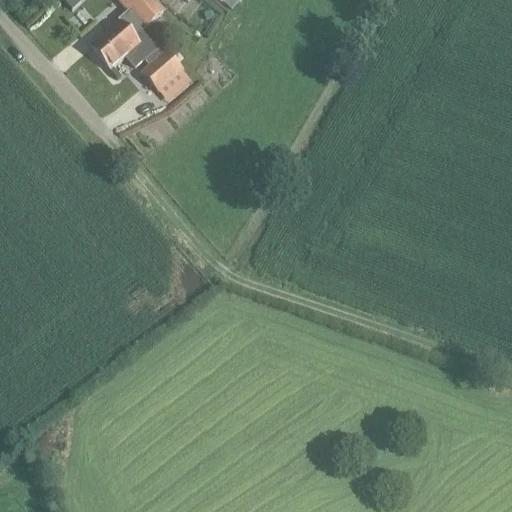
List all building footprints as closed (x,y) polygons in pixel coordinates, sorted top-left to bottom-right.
[(115,0),(129,15),(126,18),(140,34),(163,13),(151,0),(115,0)] [(231,11),(239,2),(236,0),(217,0),(229,10),(231,11)] [(119,24),(90,49),(111,72),(125,60),(135,72),(146,62),(150,66),(163,55),(155,45),(152,47),(143,38),(140,34),(126,18),(119,24)] [(150,66),(140,76),(158,96),(160,94),(164,98),(181,82),(178,78),(183,74),(165,53),(163,55),(150,66)] [(137,100),(103,133),(114,144),(148,111),(137,100)]
